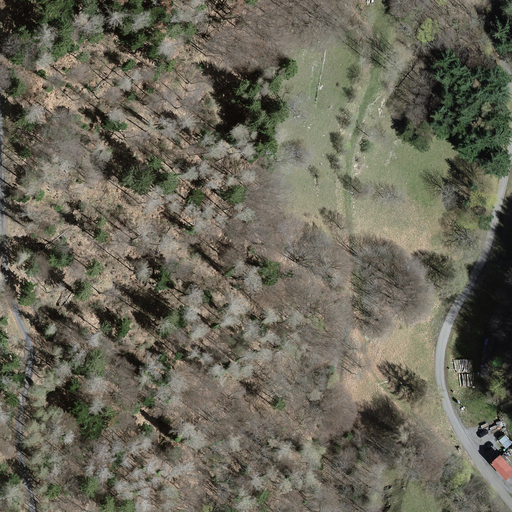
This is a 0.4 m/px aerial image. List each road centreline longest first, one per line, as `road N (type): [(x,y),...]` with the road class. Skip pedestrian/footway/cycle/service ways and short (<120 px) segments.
road 1 (unclassified): [(511,140),(488,241),(448,319),(438,374),(452,420),(511,507)]
road 2 (unclassified): [(0,165),(4,277),(31,353),(19,442),(32,511)]
